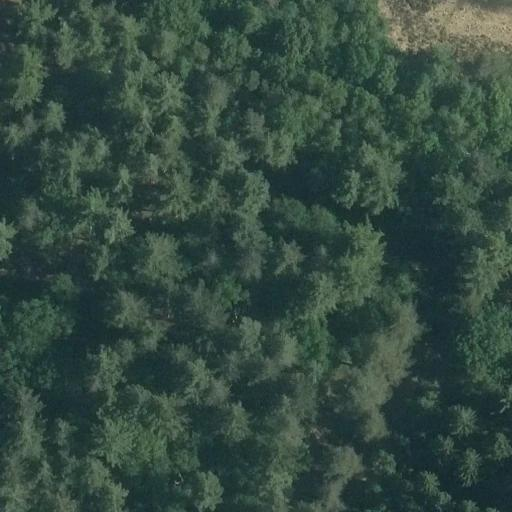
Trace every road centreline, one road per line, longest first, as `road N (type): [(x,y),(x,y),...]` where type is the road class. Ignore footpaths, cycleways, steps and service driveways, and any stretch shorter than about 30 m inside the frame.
road 1 (track): [(511,124),(349,92),(213,22)]
road 2 (track): [(318,511),(324,424),(356,357),(431,345),(463,353)]
road 3 (track): [(410,412),(468,348),(511,323)]
